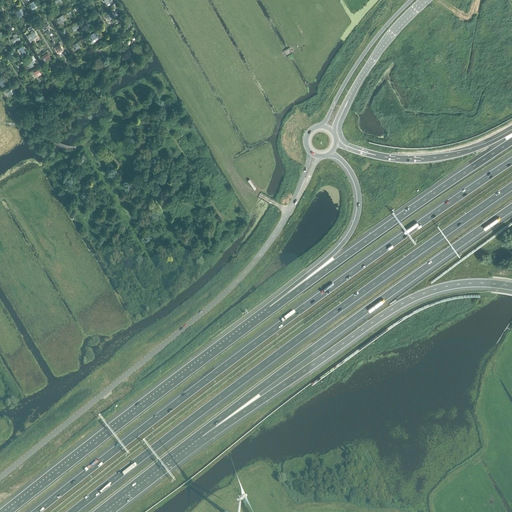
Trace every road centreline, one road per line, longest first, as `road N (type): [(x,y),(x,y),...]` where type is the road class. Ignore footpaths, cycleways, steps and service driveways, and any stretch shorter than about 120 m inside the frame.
road 1 (motorway): [(511,161),(36,511)]
road 2 (motorway): [(72,511),(511,185)]
road 3 (unclassified): [(301,188),(225,293),(0,478)]
road 4 (motorway): [(199,433),(511,207)]
road 5 (motorway): [(199,433),(415,297),(463,284),(511,286)]
road 6 (motorway): [(272,309),(10,511)]
road 7 (motorway): [(511,143),(272,309)]
road 8 (motorway): [(331,152),(358,188),(356,223),(272,309)]
road 9 (track): [(171,94),(0,195)]
road 10 (primary): [(411,0),(363,54),(322,125)]
road 11 (motorway): [(511,130),(440,157),(379,156)]
road 12 (motorway): [(98,511),(199,433)]
road 13 (primary): [(349,96),(427,0)]
